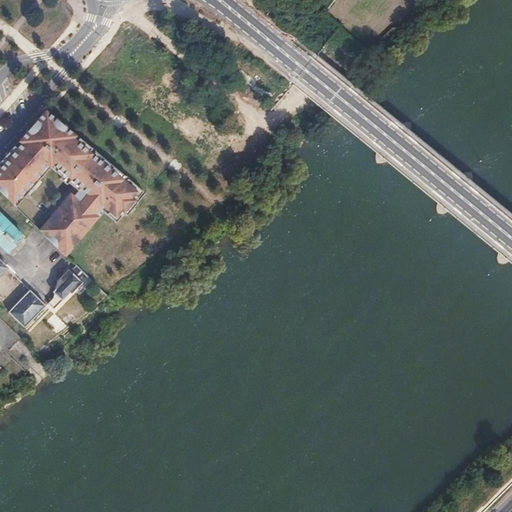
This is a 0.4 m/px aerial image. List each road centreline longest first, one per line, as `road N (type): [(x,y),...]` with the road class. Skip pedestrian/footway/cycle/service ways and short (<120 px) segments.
road 1 (primary): [(208,0),(511,248)]
road 2 (primary): [(511,234),(226,0)]
road 3 (residential): [(0,146),(94,38),(115,0)]
road 4 (residential): [(94,0),(89,25),(69,47),(11,62),(0,76)]
